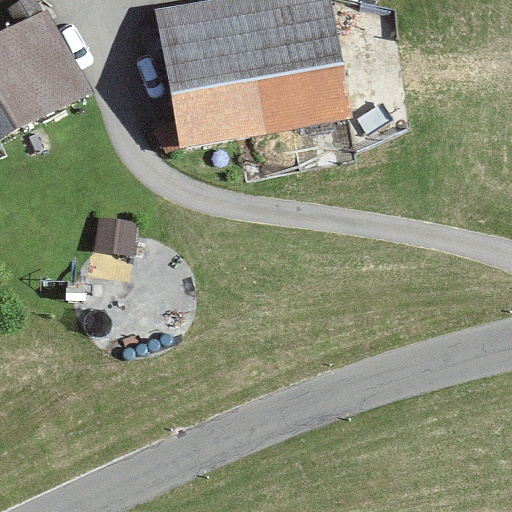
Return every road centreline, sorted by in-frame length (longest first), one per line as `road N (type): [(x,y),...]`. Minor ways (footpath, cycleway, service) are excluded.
road 1 (track): [(88,0),(134,154),(162,178),(240,211),(399,231),(511,259)]
road 2 (tertiary): [(511,343),(382,378),(63,511)]
